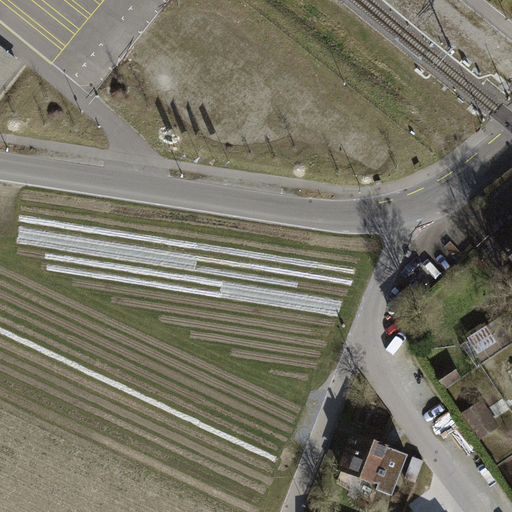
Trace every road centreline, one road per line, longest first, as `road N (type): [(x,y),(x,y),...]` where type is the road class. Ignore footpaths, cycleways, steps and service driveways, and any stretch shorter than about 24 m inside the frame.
road 1 (tertiary): [(0,166),(373,218),(428,206),(511,144)]
road 2 (unclassified): [(362,338),(403,412),(479,511)]
road 3 (track): [(292,511),(362,338)]
